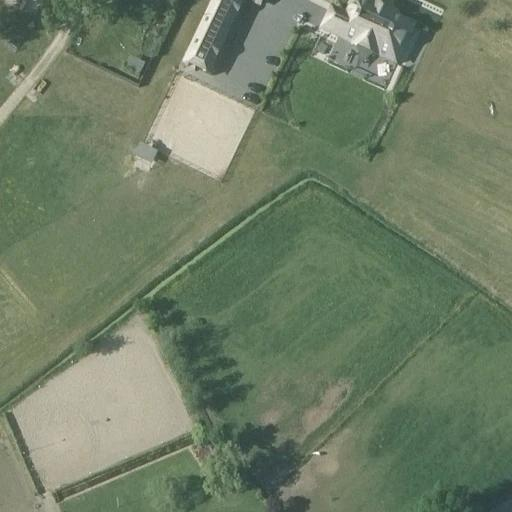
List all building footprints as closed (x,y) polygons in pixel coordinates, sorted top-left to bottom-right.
[(92,0),(82,26),(155,55),(171,15),(133,0),(92,0)] [(222,0),(212,21),(238,33),(252,3),(264,9),(267,0),(222,0)] [(346,19),(335,14),(328,29),(339,34),(337,39),(356,47),(356,48),(357,49),(363,36),(381,45),(375,57),(376,58),(377,57),(396,66),(413,28),(394,19),(395,17),(374,8),(374,10),(355,1),(346,19)] [(223,54),(202,44),(190,68),(212,78),(223,54)] [(54,104),(80,94),(76,84),(51,94),(54,104)]
